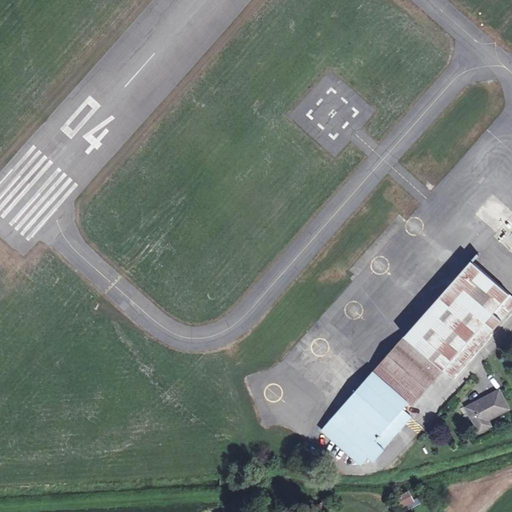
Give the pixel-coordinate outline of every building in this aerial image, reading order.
[(14,156),(0,172),(0,216),(29,242),(34,243),(40,222),(52,208),(50,216),(78,184),(73,180),(72,179),(59,168),(59,170),(53,176),(52,181),(49,178),(43,177),(48,172),(51,161),(36,148),(38,142),(23,159),(14,156)] [(511,226),(499,241),(511,252),(511,226)] [(372,370),(412,406),(511,304),(511,298),(469,261),(372,370)] [(412,406),(372,370),(319,428),(321,430),(360,465),(367,457),(373,462),(413,418),(403,410),(412,406)] [(500,391),(468,407),(480,430),(490,425),(487,419),(509,408),(500,391)] [(398,509),(406,503),(402,496),(393,503),(398,509)]
